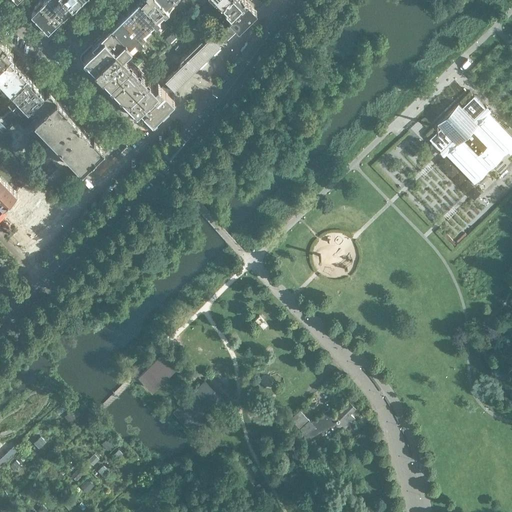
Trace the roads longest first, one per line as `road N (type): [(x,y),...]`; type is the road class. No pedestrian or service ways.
road 1 (residential): [(208,114),(169,117),(28,263)]
road 2 (tertiary): [(44,279),(208,114)]
road 3 (tertiary): [(208,114),(284,12)]
